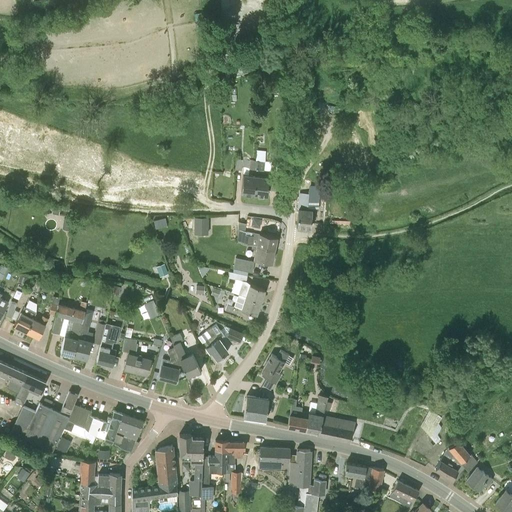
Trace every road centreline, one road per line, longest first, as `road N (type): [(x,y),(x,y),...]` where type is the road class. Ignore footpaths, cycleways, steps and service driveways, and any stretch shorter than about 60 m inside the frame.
road 1 (unclassified): [(210,421),(265,334),(287,260),(295,97),(284,0)]
road 2 (tertiary): [(470,511),(420,477),(360,452),(210,421)]
road 3 (track): [(304,234),(401,232),(511,185)]
road 4 (tertiary): [(168,411),(0,344)]
road 5 (track): [(221,62),(205,70),(212,153),(204,193),(222,206)]
